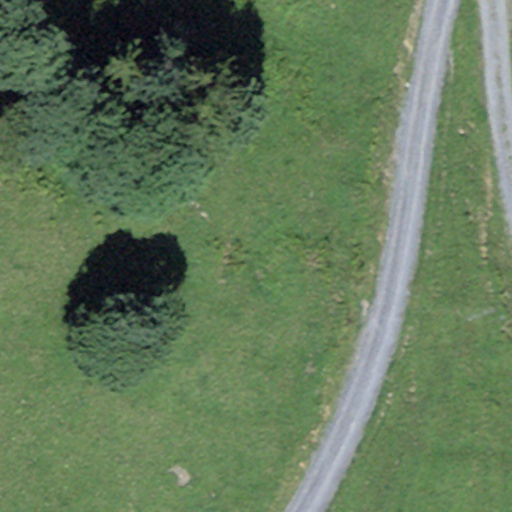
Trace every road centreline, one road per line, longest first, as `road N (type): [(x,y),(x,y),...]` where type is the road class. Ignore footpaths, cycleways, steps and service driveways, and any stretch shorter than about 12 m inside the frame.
road 1 (track): [(456,0),(373,390),(304,511)]
road 2 (track): [(494,0),(511,152)]
